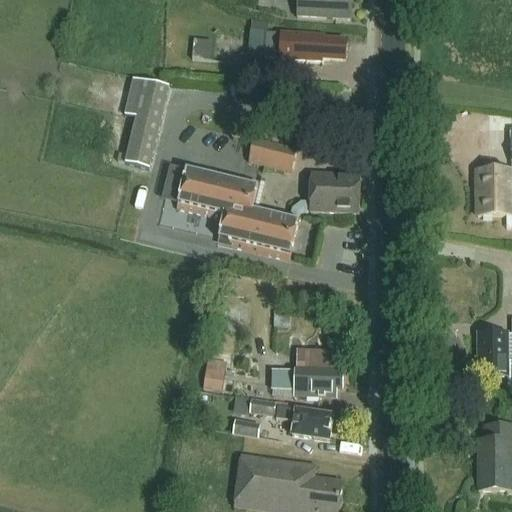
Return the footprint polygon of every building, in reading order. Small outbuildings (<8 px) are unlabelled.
[(351,22),(352,0),(297,0),(297,19),(351,22)] [(324,39),(282,36),(268,35),(269,25),(252,24),(250,59),(322,63),(322,60),(344,61),(346,44),(323,43),(324,39)] [(213,44),(194,42),(192,61),(212,62),(213,44)] [(126,166),(151,172),(170,92),(134,83),(126,118),(137,120),(126,166)] [(254,142),(249,165),(292,175),(298,152),(254,142)] [(187,169),(186,174),(177,213),(223,224),(219,243),(229,244),(232,250),(290,264),(301,220),(300,220),(301,217),(304,214),(310,215),(359,217),(361,179),(311,177),(310,205),(301,205),(292,211),(291,218),(254,209),(259,186),(187,169)] [(511,172),(477,173),(477,218),(506,218),(506,230),(511,230),(511,172)] [(245,283),(220,280),(218,299),(243,302),(245,283)] [(275,315),(274,330),(290,330),(291,315),(275,315)] [(511,337),(509,338),(509,335),(479,335),(479,379),(508,379),(508,390),(511,389),(511,364),(509,364),(509,358),(511,358),(511,337)] [(343,375),(344,360),(299,358),(298,374),(285,373),(285,375),(273,374),(272,392),(295,393),(295,400),(336,401),(337,393),(342,394),(343,375)] [(277,407),(252,403),(250,417),(275,420),(276,410),(277,407)] [(334,419),(276,410),(275,420),(275,422),(294,425),(292,439),(330,444),(334,419)] [(261,428),(236,424),(233,438),(258,442),(261,428)] [(511,428),(485,429),(485,443),(479,443),(480,494),(511,493),(511,428)] [(338,511),(342,485),(315,481),(317,469),(241,459),(234,510),(248,511),(338,511)]
